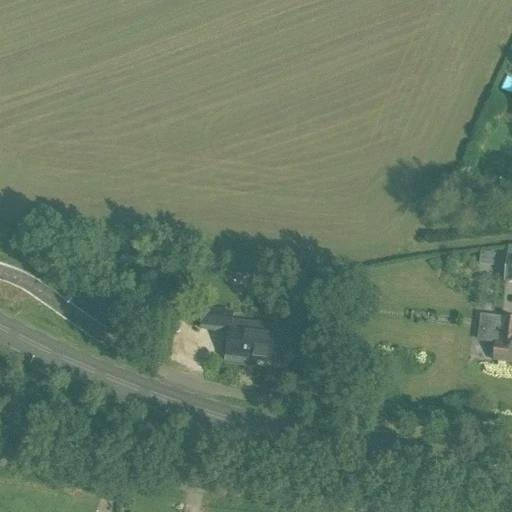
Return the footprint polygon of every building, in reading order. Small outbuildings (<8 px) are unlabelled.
[(495,254),(481,252),(479,264),(493,266),(495,254)] [(459,279),(475,280),(476,267),(460,266),(459,279)] [(364,295),(345,292),(343,311),(362,313),(364,295)] [(282,365),(287,327),(232,320),(233,312),(205,309),(202,330),(230,334),(226,358),(282,365)] [(477,341),(495,344),(493,362),(511,364),(511,320),(480,317),(477,341)]
